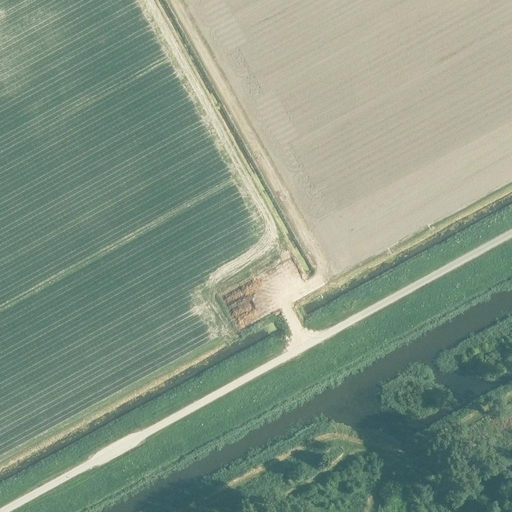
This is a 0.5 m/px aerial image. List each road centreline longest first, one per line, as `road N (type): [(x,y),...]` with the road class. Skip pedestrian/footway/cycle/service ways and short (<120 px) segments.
road 1 (unclassified): [(7,511),(511,235)]
road 2 (track): [(308,348),(281,299),(316,281),(321,269),(173,0)]
road 3 (track): [(142,0),(300,289)]
road 4 (track): [(399,458),(358,451),(254,511)]
